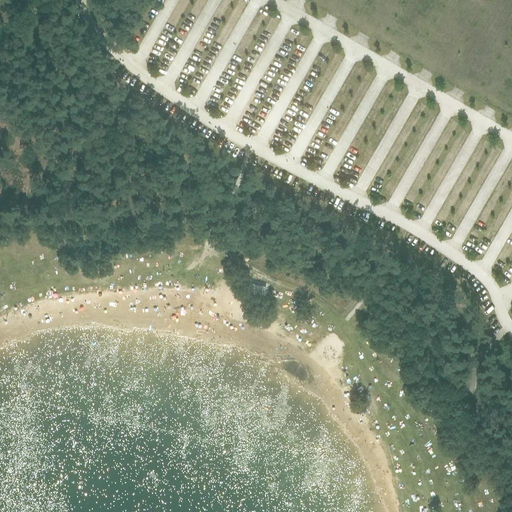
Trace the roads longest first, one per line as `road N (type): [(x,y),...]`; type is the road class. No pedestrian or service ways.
road 1 (unclassified): [(35,13),(71,78),(153,113),(231,179),(300,205),(372,250),(439,294),(511,366)]
road 2 (track): [(428,511),(427,461),(360,350),(302,294),(209,248),(212,202),(237,187),(250,141)]
road 3 (track): [(208,221),(0,221)]
